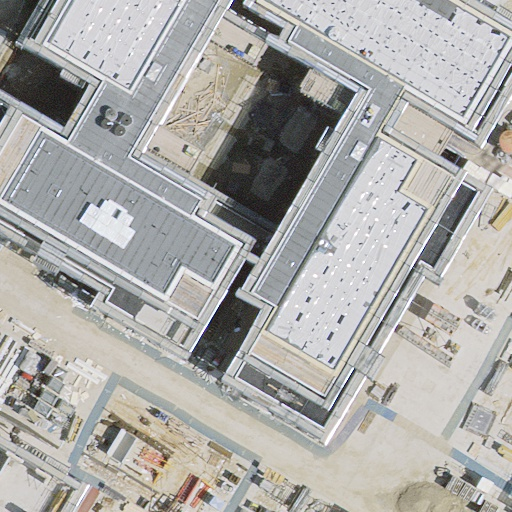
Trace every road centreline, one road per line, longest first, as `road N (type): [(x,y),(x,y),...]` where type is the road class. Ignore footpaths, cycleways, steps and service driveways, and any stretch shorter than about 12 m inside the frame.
road 1 (residential): [(0,323),(212,450)]
road 2 (residential): [(511,358),(425,511)]
road 3 (residential): [(212,450),(315,511)]
